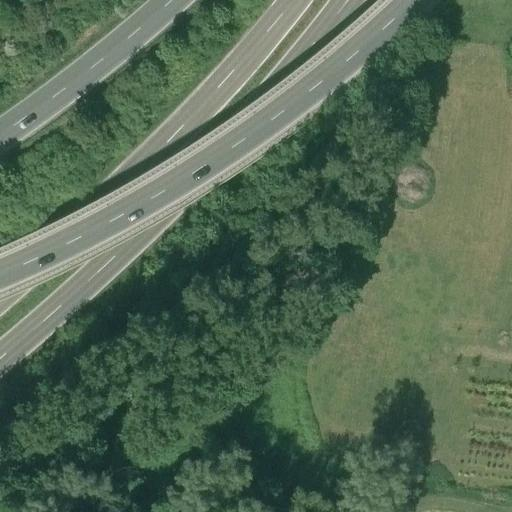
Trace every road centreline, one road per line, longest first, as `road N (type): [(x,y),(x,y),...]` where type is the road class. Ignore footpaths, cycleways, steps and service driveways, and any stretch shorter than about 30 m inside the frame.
road 1 (primary): [(0,362),(152,228),(348,0)]
road 2 (trunk): [(0,273),(216,160),(419,0)]
road 3 (primary): [(293,0),(105,209),(0,298)]
road 4 (trunk): [(177,0),(0,140)]
